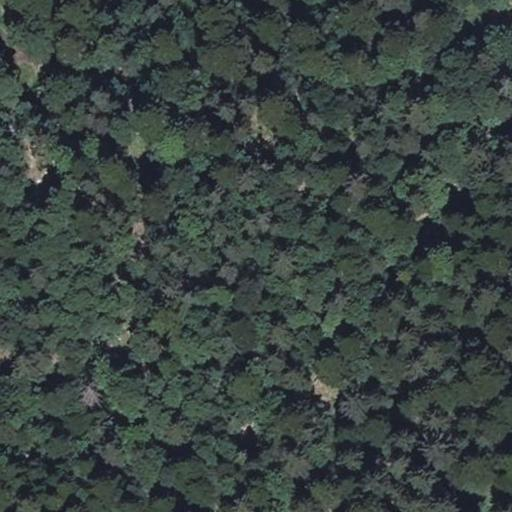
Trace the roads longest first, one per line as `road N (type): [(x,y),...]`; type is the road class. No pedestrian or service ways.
road 1 (track): [(9,32),(58,194),(191,401),(230,511)]
road 2 (track): [(9,32),(148,80),(429,76),(492,24),(511,20)]
